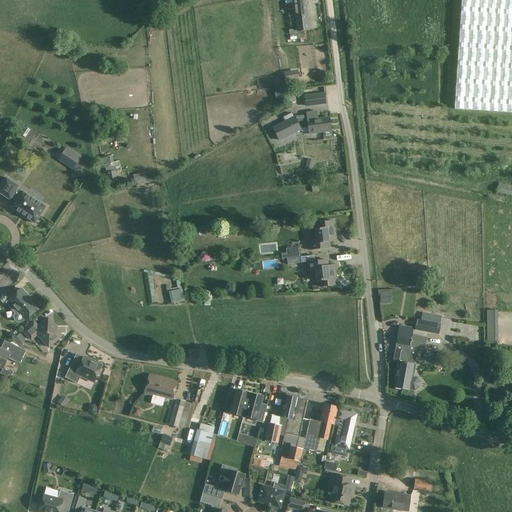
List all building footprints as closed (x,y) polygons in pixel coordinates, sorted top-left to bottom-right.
[(308,30),(304,0),(294,0),(298,32),(308,30)] [(511,0),(461,0),(454,109),(511,112),(511,0)] [(326,104),(325,94),(305,96),(306,107),(326,104)] [(317,119),(316,112),(306,113),(307,117),(295,119),(294,117),(273,128),(279,140),(301,130),(300,129),(308,128),(309,134),(331,131),(329,118),(317,119)] [(59,159),(74,168),(83,156),(67,146),(59,159)] [(308,158),(306,170),(312,171),(315,159),(308,158)] [(117,171),(116,166),(106,168),(110,188),(118,186),(117,183),(118,183),(116,172),(117,171)] [(17,189),(19,187),(6,178),(0,187),(0,193),(10,200),(11,197),(16,201),(16,202),(12,208),(35,223),(46,207),(22,192),(22,193),(17,189)] [(511,186),(499,183),(497,192),(511,195),(511,186)] [(336,236),(334,221),(319,223),(320,229),(315,229),(316,240),(309,241),(310,250),(330,248),(329,242),(334,241),(333,236),(336,236)] [(286,254),(281,254),(282,259),(287,259),(301,257),(300,247),(286,249),(286,254)] [(328,266),(327,260),(307,262),(308,272),(315,271),(316,282),(320,281),(320,287),(337,285),(336,271),(333,271),(333,266),(328,266)] [(26,295),(21,288),(5,302),(15,313),(14,316),(14,318),(15,320),(16,322),(18,323),(20,323),(22,322),(24,321),(37,310),(25,296),(26,295)] [(183,289),(170,291),(172,303),(185,301),(183,289)] [(392,290),(381,290),(381,304),(392,303),(392,290)] [(498,335),(498,310),(488,310),(488,335),(498,335)] [(442,316),(422,313),(421,321),(417,320),(415,331),(439,335),(442,316)] [(57,328),(48,318),(38,327),(34,323),(24,332),(31,340),(37,335),(48,348),(61,336),(56,330),(57,328)] [(397,373),(394,388),(404,389),(407,376),(405,375),(409,354),(412,335),(414,328),(400,325),(396,344),(402,345),(399,361),(397,373)] [(25,340),(20,334),(14,340),(19,346),(25,340)] [(407,376),(404,389),(409,390),(411,391),(411,390),(415,391),(419,388),(420,382),(417,378),(413,377),(416,364),(415,364),(418,348),(424,349),(425,349),(427,338),(412,335),(409,354),(405,375),(407,376)] [(26,351),(4,341),(1,349),(0,349),(0,367),(3,369),(8,359),(20,364),(26,351)] [(447,356),(438,352),(436,357),(445,360),(447,356)] [(91,360),(84,357),(80,366),(72,362),(65,378),(77,384),(82,375),(95,381),(97,375),(100,375),(102,370),(101,368),(101,367),(90,362),(91,360)] [(12,374),(2,369),(0,373),(0,374),(10,379),(12,374)] [(178,382),(149,374),(144,395),(153,397),(153,396),(172,401),(178,382)] [(232,410),(244,413),(249,394),(248,394),(248,392),(242,391),(241,392),(236,390),(234,401),(227,399),(224,413),(231,415),(232,410)] [(254,395),(249,394),(244,413),(257,417),(255,421),(262,423),(266,409),(260,408),(262,397),(261,397),(261,396),(255,394),(254,395)] [(267,432),(265,440),(277,443),(279,435),(284,436),(284,437),(286,428),(289,429),(290,427),(292,427),(298,399),(297,399),(298,396),(291,395),(291,398),(285,397),(279,426),(268,424),(267,432)] [(185,402),(176,399),(169,425),(184,429),(191,403),(185,402)] [(284,437),(284,436),(283,442),(297,445),(307,401),(299,399),(299,400),(298,399),(292,427),(290,427),(289,429),(286,428),(284,437)] [(337,408),(324,405),(320,422),(310,419),(303,449),(317,452),(317,451),(323,452),(326,440),(327,441),(331,425),(333,425),(337,408)] [(339,427),(335,446),(332,445),(330,453),(345,457),(347,449),(349,450),(357,414),(338,410),(335,426),(339,427)] [(215,428),(201,424),(199,431),(197,430),(190,455),(206,460),(215,428)] [(173,438),(163,434),(158,448),(167,452),(173,438)] [(258,439),(239,434),(237,442),(256,447),(258,439)] [(281,458),(279,466),(293,469),(297,470),(299,462),(300,462),(303,450),(297,449),(291,447),(288,459),(285,458),(281,458)] [(335,472),(337,464),(325,462),(324,470),(335,472)] [(302,483),(306,471),(299,468),(294,481),(302,483)] [(203,493),(222,499),(219,498),(222,490),(227,491),(226,492),(233,494),(233,493),(238,495),(240,487),(241,487),(245,476),(230,471),(229,476),(221,474),(217,488),(205,484),(203,493)] [(445,475),(433,473),(432,482),(415,479),(414,489),(421,490),(420,495),(441,498),(445,475)] [(352,478),(331,474),(329,484),(333,485),(329,502),(348,506),(351,494),(353,494),(355,486),(350,485),(352,478)] [(295,478),(288,476),(285,488),(285,490),(291,492),(295,478)] [(262,486),(258,502),(280,508),(284,493),(285,490),(285,488),(275,485),(273,490),(262,486)] [(84,486),(82,489),(96,495),(98,491),(84,486)] [(60,492),(46,488),(42,502),(40,503),(39,508),(40,510),(40,511),(43,511),(59,511),(61,509),(69,511),(74,494),(60,490),(60,492)] [(411,495),(384,492),(382,508),(408,511),(411,495)] [(222,499),(203,493),(200,502),(212,506),(216,507),(219,498),(222,499)] [(95,511),(83,508),(86,499),(79,497),(75,511),(79,511),(95,511)] [(306,502),(289,498),(287,508),(303,511),(306,502)]
